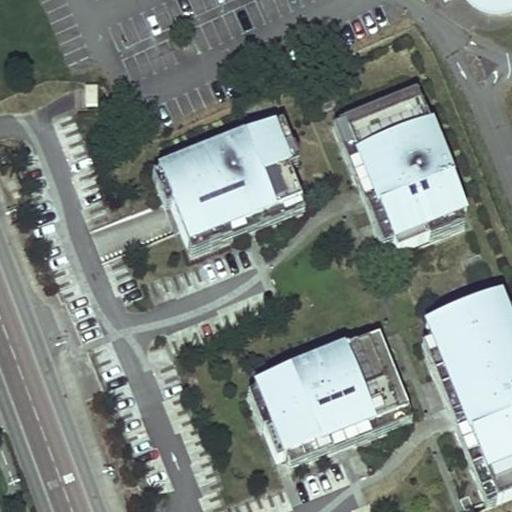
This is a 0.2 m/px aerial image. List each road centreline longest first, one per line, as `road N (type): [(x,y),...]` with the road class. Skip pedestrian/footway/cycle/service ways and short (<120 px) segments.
road 1 (tertiary): [(99,511),(0,244)]
road 2 (tertiary): [(0,389),(43,511)]
